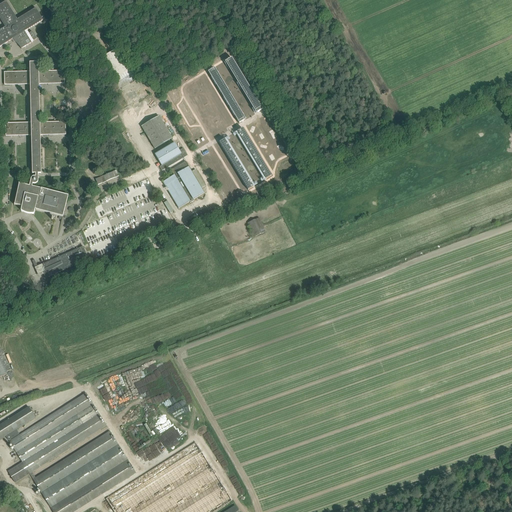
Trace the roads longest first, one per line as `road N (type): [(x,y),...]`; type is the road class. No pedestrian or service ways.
road 1 (track): [(194,229),(511,88)]
road 2 (unclassified): [(0,316),(194,229)]
road 3 (track): [(211,0),(319,174)]
road 4 (track): [(511,451),(344,511)]
road 5 (track): [(401,137),(325,0)]
road 6 (unknown): [(129,119),(185,233)]
